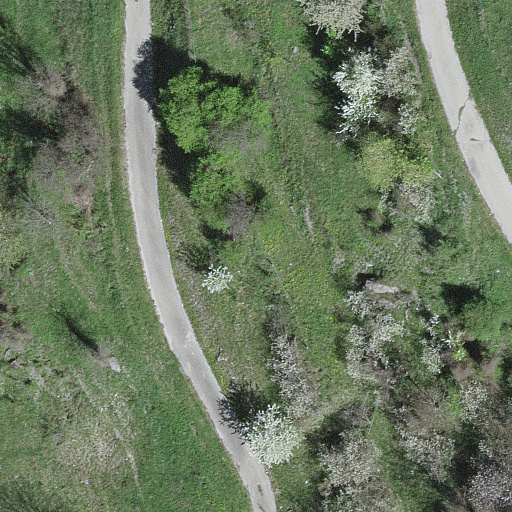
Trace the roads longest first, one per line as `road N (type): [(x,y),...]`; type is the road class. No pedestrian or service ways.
road 1 (track): [(135,0),(138,170),(157,290),(260,511)]
road 2 (track): [(511,229),(478,175),(434,0)]
